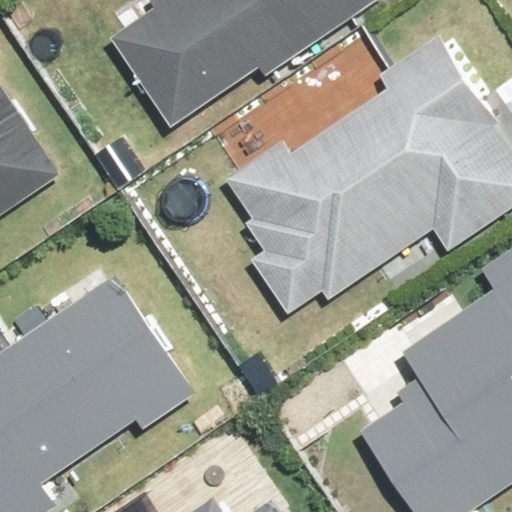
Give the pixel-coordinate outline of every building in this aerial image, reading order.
[(165,120),(256,61),(264,73),(374,0),(142,0),(103,25),(165,120)] [(284,132),(217,172),(261,243),(245,253),(282,311),(319,290),(327,303),(436,238),(441,245),(511,200),(511,160),(436,38),(372,78),(377,87),(290,140),(284,132)] [(0,212),(70,168),(0,57),(0,212)] [(412,511),(461,511),(511,477),(511,253),(485,273),(492,282),(397,348),(421,381),(353,428),(412,511)] [(0,511),(42,511),(56,502),(40,480),(133,416),(140,427),(195,388),(116,273),(0,352),(0,511)] [(248,511),(213,511),(206,499),(186,511),(279,511),(270,498),(248,511)]
